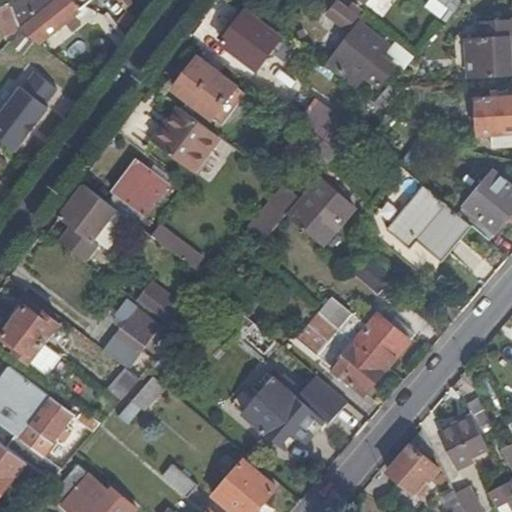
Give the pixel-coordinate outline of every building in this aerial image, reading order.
[(90,0),(7,0),(10,5),(20,31),(38,45),(92,2),(90,0)] [(459,0),(432,0),(427,8),(449,23),(463,2),(459,0)] [(359,27),(363,22),(336,1),(328,13),(355,33),(348,41),(344,47),(333,62),(347,73),(344,77),(357,87),(366,74),(379,85),(394,69),(367,48),(374,37),(359,27)] [(20,31),(10,5),(0,9),(0,28),(3,37),(20,31)] [(257,71),(280,41),(245,14),(222,45),(257,71)] [(511,27),(511,19),(479,21),(480,36),(467,37),(470,78),(511,75),(511,27)] [(340,44),(344,47),(348,41),(344,38),(340,44)] [(213,120),(237,89),(198,60),(175,91),(213,120)] [(19,85),(0,110),(0,139),(16,151),(49,107),(19,85)] [(354,130),(356,128),(375,106),(364,98),(344,122),(354,130)] [(495,150),(511,148),(511,99),(475,102),(478,137),(494,136),(495,150)] [(193,175),(220,139),(180,109),(169,124),(172,127),(158,147),(193,175)] [(330,147),(336,152),(354,130),(344,122),(325,144),(330,147)] [(154,144),(158,147),(172,127),(169,124),(154,144)] [(297,161),(315,137),(303,127),(285,151),(297,161)] [(0,202),(2,204),(11,191),(0,182),(0,169),(4,164),(0,161),(0,202)] [(110,206),(117,211),(138,226),(169,184),(140,163),(116,195),(118,196),(110,206)] [(478,219),(471,226),(488,242),(495,233),(511,214),(511,189),(492,173),(463,205),(478,219)] [(267,241),(301,195),(284,182),(250,229),(267,241)] [(330,234),(353,208),(322,182),(299,208),(330,234)] [(471,226),(424,186),(386,231),(409,250),(416,242),(440,263),(471,226)] [(110,206),(85,187),(61,219),(69,225),(57,241),(87,263),(99,247),(105,252),(116,239),(103,229),(117,211),(110,206)] [(153,239),(168,250),(176,239),(162,228),(153,239)] [(247,281),(263,262),(256,256),(241,275),(247,281)] [(223,297),(248,317),(265,298),(240,277),(223,297)] [(137,302),(180,334),(198,314),(153,280),(137,302)] [(379,315),(369,327),(334,298),(299,339),(364,396),(410,342),(379,315)] [(17,302),(7,316),(45,344),(60,324),(41,310),(40,311),(24,299),(20,304),(17,302)] [(141,380),(148,372),(154,365),(142,354),(158,333),(160,335),(164,329),(130,303),(119,318),(126,324),(104,352),(125,368),(141,380)] [(46,364),(55,352),(45,344),(7,316),(0,325),(0,340),(11,349),(10,350),(29,365),(36,356),(46,364)] [(263,355),(273,344),(252,325),(242,337),(263,355)] [(121,403),(141,380),(125,368),(107,392),(116,399),(121,403)] [(268,372),(238,407),(283,446),(294,432),(308,444),(326,422),(330,424),(348,403),(309,370),(298,385),(279,369),(272,376),(268,372)] [(0,423),(6,428),(0,435),(0,442),(22,460),(31,448),(21,440),(31,427),(41,434),(55,446),(59,440),(65,445),(71,436),(66,431),(76,418),(15,371),(14,373),(17,375),(0,397),(0,423)] [(166,387),(154,377),(134,400),(146,410),(166,387)] [(115,398),(102,389),(96,397),(108,406),(115,398)] [(90,429),(96,422),(86,414),(83,412),(80,416),(84,419),(81,422),(90,429)] [(492,453),(473,415),(442,431),(462,469),(492,453)] [(31,448),(41,434),(31,427),(21,440),(31,448)] [(435,452),(424,430),(412,445),(413,446),(390,473),(412,491),(419,483),(422,486),(431,476),(432,477),(439,469),(429,460),(435,452)] [(0,498),(26,463),(22,460),(0,442),(0,498)] [(511,511),(511,508),(509,503),(511,501),(511,443),(505,447),(511,460),(511,483),(493,493),(502,511),(511,511)] [(34,468),(44,476),(56,460),(46,453),(34,468)] [(232,511),(255,511),(275,489),(244,462),(214,497),(232,511)] [(188,499),(199,487),(175,465),(163,478),(188,499)] [(119,490),(114,496),(90,475),(82,484),(78,480),(75,484),(79,487),(63,506),(69,511),(82,511),(83,511),(135,511),(137,510),(122,497),(124,494),(119,490)] [(457,494),(466,511),(483,511),(470,487),(457,494)] [(445,496),(452,511),(466,511),(457,494),(456,491),(445,496)]
